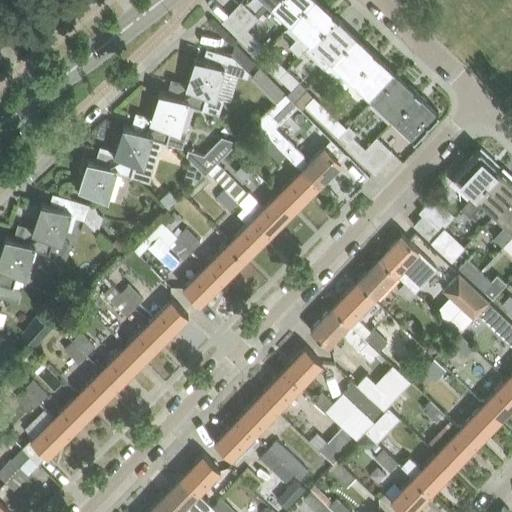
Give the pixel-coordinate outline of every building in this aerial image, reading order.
[(265,0),(254,12),(241,0),(231,11),(248,28),(271,4),(270,4),(273,0),(265,0)] [(273,0),(270,4),(271,4),(291,23),(312,0),(273,0)] [(289,44),(300,54),(311,42),(336,15),(327,7),(325,9),(315,0),(312,0),(291,23),(286,28),(296,37),(289,44)] [(247,29),(248,28),(231,11),(222,21),(252,50),(260,41),(247,29)] [(311,42),(332,61),(355,36),(343,26),(345,24),(336,15),(311,42)] [(355,36),(332,61),(352,80),(377,54),(368,45),(366,47),(355,36)] [(218,113),(223,98),(217,96),(225,69),(249,77),(250,72),(235,56),(215,50),(211,62),(195,57),(186,86),(209,93),(204,108),(218,113)] [(352,80),(373,99),(396,74),(384,64),(386,62),(377,54),(352,80)] [(264,65),(278,77),(287,68),(273,55),(264,65)] [(300,80),(287,68),(278,77),(292,89),(300,80)] [(407,85),(396,74),(373,99),(393,118),(418,92),(409,83),(407,85)] [(182,147),(186,132),(181,130),(189,104),(204,108),(209,93),(186,86),(179,84),(176,95),(159,90),(150,120),(173,126),(168,142),(182,147)] [(295,100),(294,101),(303,110),(306,106),(318,117),(326,108),(306,89),(295,101),(295,100)] [(274,103),(293,121),(303,110),(294,101),(295,100),(285,91),(274,103)] [(425,102),(427,100),(418,92),(393,118),(414,138),(439,111),(438,110),(436,112),(425,102)] [(346,127),(326,108),(318,117),(338,136),(347,127),(346,127)] [(149,181),(159,150),(168,142),(173,126),(150,120),(143,118),(140,129),(123,124),(114,153),(114,154),(136,160),(131,176),(149,181)] [(347,127),(338,136),(346,143),(345,144),(375,173),(384,163),(367,147),(366,148),(353,136),(357,132),(349,124),(346,127),(347,127)] [(310,161),(283,134),(276,142),(319,185),(341,162),(325,146),(310,161)] [(377,136),(367,147),(384,163),(394,152),(377,136)] [(278,162),(287,154),(301,169),(279,191),(278,192),(294,209),(319,185),(276,142),(275,143),(277,145),(269,152),(278,162)] [(189,149),(187,155),(204,172),(205,173),(208,170),(214,164),(216,161),(220,157),(210,147),(203,154),(189,149)] [(453,175),(474,194),(499,168),(480,149),(479,148),(453,175)] [(136,160),(114,154),(114,153),(107,151),(104,163),(87,158),(78,188),(109,197),(117,171),(131,176),(136,160)] [(239,201),(244,206),(271,233),(294,209),(278,192),(277,194),(260,210),(245,195),(248,193),(218,164),(210,172),(224,186),(239,201)] [(461,207),(470,216),(483,202),(495,213),(511,194),(511,179),(499,168),(474,194),(461,207)] [(215,195),(230,210),(239,201),(224,186),(215,195)] [(170,190),(161,198),(169,208),(178,199),(170,190)] [(507,225),(494,238),(503,246),(511,235),(511,194),(495,213),(507,225)] [(58,206),(41,202),(32,231),(54,237),(49,254),(66,259),(71,243),(62,240),(70,215),(85,219),(97,231),(102,215),(90,204),(80,201),(61,195),(58,206)] [(419,211),(423,214),(422,214),(440,231),(441,230),(455,215),(434,195),(419,211)] [(247,256),(271,233),(244,206),(238,212),(248,222),(232,239),(231,240),(247,256)] [(183,230),(166,213),(161,218),(167,225),(166,226),(176,236),(177,235),(192,250),(200,242),(186,227),(183,230)] [(431,240),(439,231),(440,231),(422,214),(414,224),(431,240)] [(154,238),(166,226),(167,225),(161,218),(147,231),(154,238)] [(49,254),(54,237),(32,231),(26,229),(22,240),(6,235),(0,253),(0,265),(19,271),(18,274),(26,277),(34,249),(49,254)] [(441,230),(440,231),(439,231),(431,240),(444,252),(454,242),(441,230)] [(402,233),(379,256),(397,272),(397,273),(405,281),(404,282),(413,290),(435,266),(427,258),(428,257),(402,233)] [(163,278),(175,266),(143,234),(131,246),(163,278)] [(169,243),(184,258),(192,250),(177,235),(176,236),(169,243)] [(511,235),(503,246),(511,254),(511,235)] [(110,244),(121,254),(127,248),(116,237),(110,244)] [(229,242),(207,264),(223,280),(247,256),(231,240),(229,242)] [(121,291),(135,306),(163,278),(131,246),(118,259),(138,278),(131,285),(129,283),(121,291)] [(397,272),(379,256),(356,280),(373,297),(397,273),(397,272)] [(467,256),(458,266),(472,279),(481,269),(467,256)] [(184,287),(200,303),(223,280),(207,264),(184,287)] [(0,292),(19,298),(22,289),(14,287),(18,274),(19,271),(0,265),(0,292)] [(497,274),(492,280),(481,269),(472,279),(492,297),(506,282),(497,274)] [(447,322),(459,332),(489,299),(458,271),(442,290),(461,307),(447,322)] [(107,288),(103,292),(126,315),(135,306),(121,291),(103,274),(98,279),(107,288)] [(375,327),(372,329),(357,314),(373,297),(356,280),(333,305),(368,340),(369,339),(380,350),(390,360),(399,351),(375,327)] [(416,293),(413,290),(404,282),(404,281),(398,288),(410,300),(416,293)] [(501,302),(511,312),(511,295),(510,293),(501,302)] [(189,314),(172,297),(149,320),(166,337),(189,314)] [(501,351),(511,339),(511,322),(489,302),(469,323),(501,351)] [(311,328),(328,345),(343,329),(361,347),(359,349),(370,360),(380,350),(369,339),(368,340),(333,305),(311,328)] [(54,325),(39,311),(21,330),(36,344),(54,325)] [(142,361),(143,360),(166,337),(149,320),(125,344),(142,361)] [(72,340),(86,354),(93,346),(95,344),(81,330),(72,340)] [(480,355),(481,353),(460,333),(451,342),(466,356),(473,348),(480,355)] [(77,363),(86,354),(72,340),(63,348),(77,363)] [(118,385),(141,362),(124,345),(101,368),(118,385)] [(323,362),(305,345),(283,368),(301,385),(323,362)] [(435,357),(424,368),(435,379),(446,368),(443,365),(436,358),(435,357)] [(118,385),(101,368),(77,392),(94,409),(118,385)] [(301,385),(283,368),(260,393),(278,410),(301,385)] [(367,374),(357,384),(384,411),(389,406),(387,404),(412,379),(404,371),(384,391),(367,374)] [(500,419),(501,417),(511,406),(511,382),(506,378),(483,402),(500,419)] [(26,386),(40,402),(48,395),(33,379),(26,386)] [(365,431),(384,411),(357,384),(353,380),(333,400),(323,390),(315,398),(329,412),(342,425),(356,438),(364,430),(365,431)] [(15,395),(31,412),(40,403),(24,387),(15,395)] [(77,392),(76,393),(53,416),(70,433),(94,409),(77,392)] [(260,393),(237,417),(254,434),(278,410),(260,393)] [(422,406),(439,421),(446,414),(429,398),(422,406)] [(458,409),(450,417),(460,427),(477,443),(500,419),(483,402),(482,404),(467,418),(458,409)] [(376,441),(400,417),(389,406),(384,411),(365,431),(376,441)] [(47,455),(48,455),(70,433),(53,416),(22,447),(38,463),(47,455)] [(214,441),(232,458),(254,434),(237,417),(214,441)] [(342,425),(319,450),(333,462),(336,459),(356,438),(342,425)] [(477,443),(460,427),(436,451),(454,467),(477,443)] [(309,468),(276,439),(268,448),(293,471),(292,472),(300,478),(309,468)] [(293,471),(268,448),(259,458),(285,481),(292,472),(293,471)] [(398,463),(385,448),(377,455),(391,471),(398,463)] [(409,455),(400,464),(412,476),(430,492),(454,467),(436,451),(435,452),(421,467),(409,455)] [(203,452),(181,475),(199,492),(221,469),(203,452)] [(11,457),(0,467),(0,476),(5,481),(20,466),(11,457)] [(356,477),(336,459),(328,467),(348,485),(356,477)] [(29,474),(20,466),(5,481),(14,489),(29,474)] [(262,480),(248,466),(240,475),(254,489),(262,480)] [(199,492),(181,475),(158,500),(170,511),(179,511),(191,501),(202,511),(218,511),(212,505),(199,492)] [(404,511),(411,511),(430,492),(412,476),(391,499),(404,511)] [(285,489),(295,499),(305,488),(294,479),(285,489)] [(310,487),(312,489),(311,489),(334,511),(333,511),(350,511),(352,511),(337,497),(333,501),(314,483),(310,487)] [(302,498),(317,511),(332,511),(333,511),(334,511),(311,489),(302,498)] [(236,511),(221,497),(212,505),(218,511),(236,511)] [(170,511),(158,500),(146,511),(170,511)] [(0,511),(10,511),(1,503),(0,502),(0,511)]
